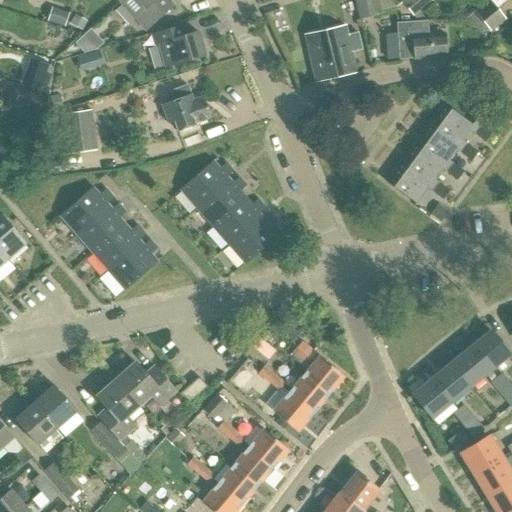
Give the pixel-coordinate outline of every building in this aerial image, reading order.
[(122,0),(118,4),(145,32),(172,5),(168,0),(122,0)] [(354,0),(359,19),(360,26),(361,26),(359,19),(378,16),(377,12),(397,8),(397,7),(392,0),(354,0)] [(392,0),(397,7),(401,4),(403,7),(404,6),(413,17),(432,1),(430,0),(392,0)] [(490,33),(506,20),(497,9),(489,0),(488,0),(473,13),(490,33)] [(64,27),(68,13),(52,8),(48,22),(64,27)] [(427,21),(397,23),(399,60),(414,58),(414,60),(448,57),(446,33),(428,34),(427,21)] [(188,35),(185,25),(152,35),(155,46),(159,45),(166,67),(205,55),(198,32),(188,35)] [(348,35),(346,26),(305,35),(316,82),(357,72),(352,52),(362,50),(358,33),(348,35)] [(53,27),(50,36),(69,44),(73,35),(53,27)] [(89,74),(110,64),(106,55),(85,65),(89,74)] [(48,65),(29,59),(21,85),(38,90),(37,92),(47,95),(52,68),(48,65)] [(204,97),(193,100),(188,85),(170,92),(173,102),(163,106),(169,124),(175,122),(178,130),(211,118),(204,97)] [(42,96),(27,92),(22,108),(37,112),(42,96)] [(62,109),(60,95),(50,97),(52,111),(62,109)] [(483,142),(490,132),(476,121),(472,126),(441,103),(427,123),(458,145),(461,141),(469,131),(483,142)] [(67,155),(96,151),(91,111),(62,115),(67,155)] [(475,152),(476,151),(461,141),(458,145),(427,123),(413,142),(444,165),(447,160),(454,150),(464,157),(468,161),(469,160),(475,152)] [(454,180),(461,171),(447,160),(444,165),(413,142),(398,162),(429,184),(433,179),(440,170),(454,180)] [(197,208),(230,180),(228,178),(234,172),(227,164),(221,170),(214,161),(181,190),(197,208)] [(440,199),(447,189),(433,179),(429,184),(398,162),(384,181),(415,204),(426,189),(440,199)] [(213,227),(246,198),(240,191),(246,186),(239,178),(233,184),(230,180),(197,208),(213,227)] [(77,235),(110,207),(107,203),(113,197),(107,191),(101,196),(94,188),(61,217),(77,235)] [(230,245),(262,217),(260,214),(266,208),(259,200),(252,206),(246,198),(213,227),(230,245)] [(448,212),(438,204),(430,214),(441,222),(448,212)] [(93,254),(126,225),(119,218),(126,212),(120,205),(113,211),(110,207),(77,235),(93,254)] [(0,249),(6,257),(9,259),(27,244),(0,213),(0,249)] [(262,217),(230,245),(246,264),(278,235),(271,228),(278,222),(271,214),(265,220),(262,217)] [(109,272),(142,244),(139,240),(146,234),(138,226),(132,232),(126,225),(93,254),(109,272)] [(142,244),(109,272),(126,291),(158,262),(151,254),(157,248),(150,240),(144,246),(142,244)] [(6,257),(0,249),(0,267),(9,259),(6,257)] [(292,342),(301,332),(292,324),(283,334),(292,342)] [(472,347),(490,369),(510,353),(492,331),(472,347)] [(303,376),(327,396),(343,377),(312,351),(312,350),(302,342),(290,356),(301,365),(306,359),(312,364),(303,376)] [(470,386),(490,369),(472,347),(452,363),(470,386)] [(141,407),(153,396),(162,406),(178,392),(160,372),(152,379),(137,362),(117,379),(141,407)] [(451,402),(470,386),(452,363),(432,379),(451,402)] [(275,375),(264,366),(257,374),(267,382),(270,378),(272,380),(275,375)] [(500,395),(511,385),(501,373),(490,383),(500,395)] [(272,380),(270,378),(267,382),(278,391),(285,383),(275,375),(272,380)] [(312,414),(327,396),(303,376),(287,394),(312,414)] [(189,404),(208,388),(198,377),(180,393),(189,404)] [(117,379),(97,397),(111,413),(102,421),(120,442),(123,439),(137,427),(129,417),(141,407),(117,379)] [(431,418),(451,402),(432,379),(413,396),(431,418)] [(511,385),(500,395),(511,408),(511,406),(511,385)] [(38,402),(60,427),(77,411),(55,386),(38,402)] [(213,420),(227,404),(216,394),(202,411),(213,420)] [(297,432),(312,414),(287,394),(272,412),(297,432)] [(38,446),(60,427),(38,402),(16,420),(38,446)] [(463,426),(474,416),(463,404),(453,414),(463,426)] [(474,416),(463,426),(474,438),(484,428),(474,416)] [(0,449),(14,439),(0,421),(0,449)] [(114,459),(126,449),(124,446),(120,442),(102,421),(101,421),(89,431),(114,459)] [(223,421),(216,429),(226,437),(229,433),(231,434),(234,430),(223,421)] [(174,447),(185,437),(175,428),(165,439),(174,447)] [(229,433),(226,437),(237,446),(244,438),(234,430),(231,434),(229,433)] [(247,448),(271,468),(287,450),(262,430),(247,448)] [(475,474),(502,458),(488,436),(462,453),(475,474)] [(127,443),(124,446),(126,449),(139,464),(146,458),(130,440),(127,443)] [(256,487),(271,468),(247,448),(232,466),(256,487)] [(193,457),(186,465),(196,473),(199,469),(201,470),(204,466),(193,457)] [(488,496),(511,481),(511,475),(502,458),(475,474),(488,496)] [(76,509),(78,507),(75,503),(84,495),(54,462),(43,471),(68,499),(76,509)] [(199,469),(196,473),(207,482),(214,474),(204,466),(201,470),(199,469)] [(241,505),(256,487),(232,466),(216,485),(241,505)] [(341,492),(364,510),(379,490),(356,472),(341,492)] [(50,503),(58,496),(39,474),(30,482),(50,503)] [(497,511),(509,511),(511,510),(511,481),(488,496),(497,511)] [(211,511),(235,511),(241,505),(216,485),(201,503),(211,511)] [(0,511),(17,511),(25,506),(10,490),(0,498),(0,511)] [(326,511),(362,511),(364,510),(341,492),(326,511)] [(138,510),(139,511),(158,511),(145,501),(138,510)]
